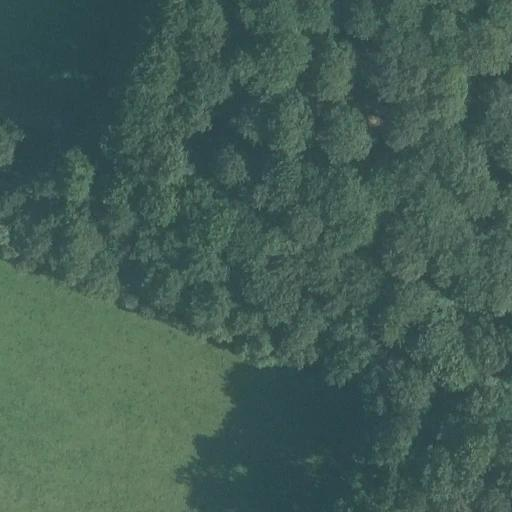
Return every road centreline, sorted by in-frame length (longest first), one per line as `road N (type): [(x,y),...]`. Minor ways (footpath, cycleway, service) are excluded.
road 1 (primary): [(511,382),(0,174)]
road 2 (unclassified): [(511,298),(312,201),(0,107)]
